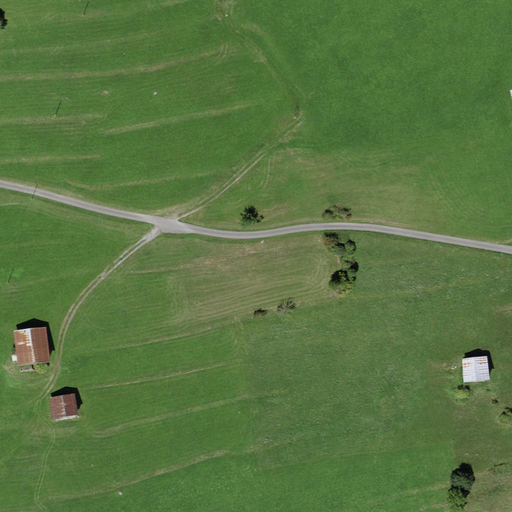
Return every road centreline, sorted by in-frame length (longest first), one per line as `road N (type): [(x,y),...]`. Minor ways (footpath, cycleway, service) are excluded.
road 1 (track): [(0,180),(169,222),(232,228),(390,221),(511,239)]
road 2 (track): [(56,379),(69,315),(169,222)]
